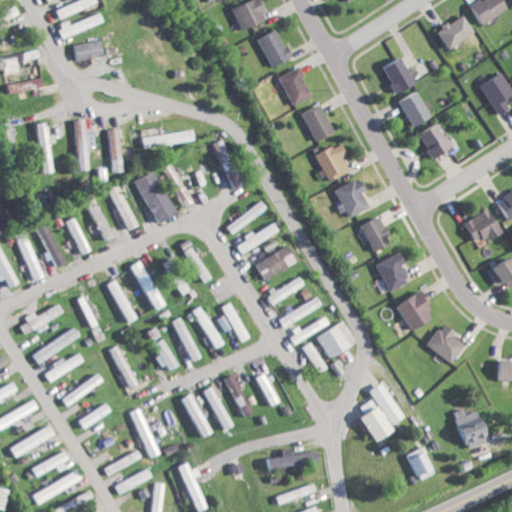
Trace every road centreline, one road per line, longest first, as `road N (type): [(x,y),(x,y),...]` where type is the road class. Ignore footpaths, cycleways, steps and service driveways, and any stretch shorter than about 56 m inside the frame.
road 1 (residential): [(337,431),(361,367),(360,331),(233,125),(70,67),(34,0)]
road 2 (residential): [(511,322),(457,299),(311,0)]
road 3 (residential): [(276,335),(215,236),(188,222),(0,308)]
road 4 (residential): [(345,511),(337,431),(276,335)]
road 5 (residential): [(276,335),(151,394)]
road 6 (residential): [(337,431),(262,440),(221,457)]
